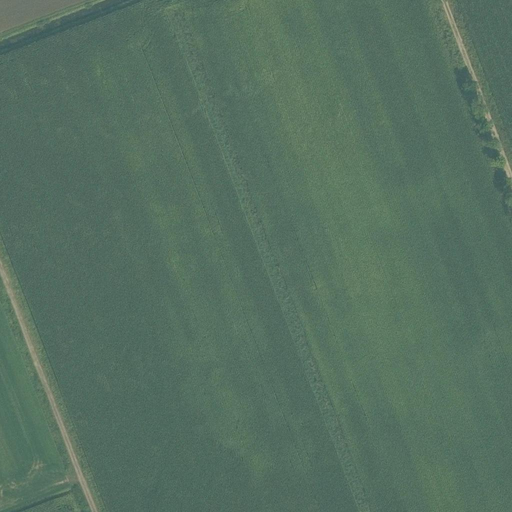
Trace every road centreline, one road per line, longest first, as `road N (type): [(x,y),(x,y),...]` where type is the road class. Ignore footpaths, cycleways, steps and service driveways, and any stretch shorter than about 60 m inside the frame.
road 1 (track): [(0,266),(95,511)]
road 2 (track): [(511,175),(444,0)]
